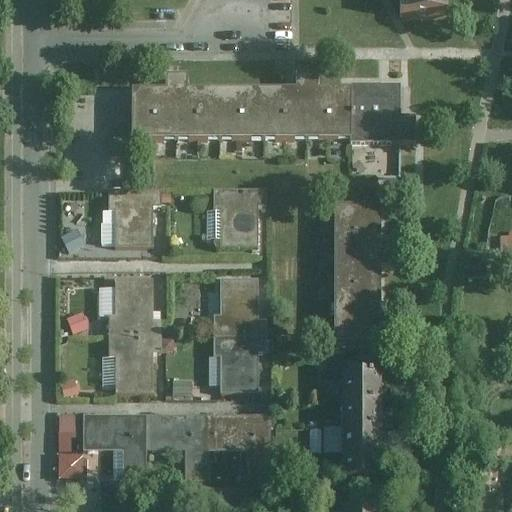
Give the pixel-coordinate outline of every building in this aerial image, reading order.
[(407,0),(407,21),(454,20),(453,0),(407,0)] [(169,94),(135,94),(135,143),(243,145),(243,94),(191,94),(191,80),(169,80),(169,94)] [(301,94),(243,94),(243,145),(356,144),(356,94),(323,94),(323,80),(300,80),(301,94)] [(403,89),(356,89),(356,94),(356,144),(356,147),(419,147),(419,119),(403,119),(403,89)] [(163,195),(111,195),(111,216),(116,216),(117,253),(155,252),(155,211),(163,211),(163,195)] [(267,196),(219,196),(218,216),(208,215),(209,245),(222,245),(222,253),(261,253),(261,211),(268,211),(267,196)] [(386,212),(339,212),(339,280),(340,349),(386,349),(386,274),(400,274),(400,252),(386,252),(386,212)] [(502,252),(511,251),(511,234),(501,235),(502,252)] [(155,285),(117,285),(117,321),(111,321),(110,341),(164,341),(163,326),(155,326),(155,285)] [(261,326),(261,285),(223,285),(223,321),(216,321),(216,343),(269,343),(269,325),(261,326)] [(164,341),(110,341),(111,362),(117,362),(117,399),(156,398),(155,358),(163,358),(164,341)] [(269,343),(216,343),(216,363),(223,363),(223,399),(261,399),(261,358),(269,358),(269,343)] [(382,379),(344,379),(344,407),(382,406),(382,379)] [(78,396),(75,381),(61,384),(64,398),(78,396)] [(344,407),(344,432),(382,432),(382,406),(344,407)] [(148,421),(85,421),(84,457),(125,457),(125,487),(149,488),(149,456),(148,421)] [(210,422),(148,421),(149,456),(187,457),(187,488),(210,488),(210,457),(210,422)] [(210,422),(210,457),(249,457),(249,488),(273,488),(273,421),(210,422)] [(344,432),(326,432),(326,458),(344,458),(383,458),(382,432),(344,432)] [(383,458),(344,458),(344,484),(383,483),(383,458)] [(123,511),(124,485),(101,485),(100,511),(123,511)] [(252,511),(252,495),(187,494),(186,511),(252,511)]
